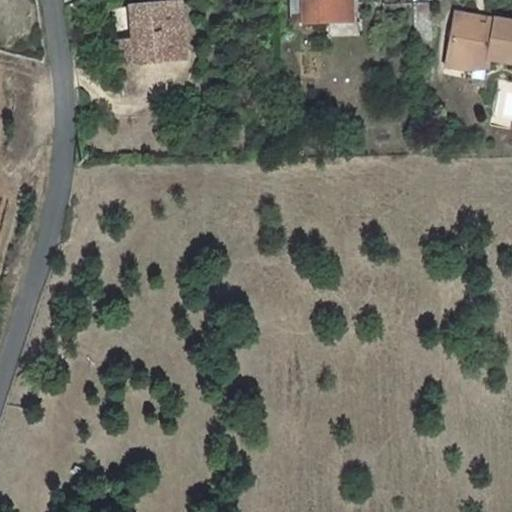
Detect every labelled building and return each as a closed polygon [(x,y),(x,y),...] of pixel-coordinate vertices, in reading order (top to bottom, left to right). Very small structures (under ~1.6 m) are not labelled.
[(345,26),(342,0),(300,0),(304,30),(345,26)] [(342,0),(345,26),(354,26),(352,0),(342,0)] [(449,52),(474,56),(474,49),(511,54),(511,15),(488,12),(487,19),(478,17),(478,11),(455,7),(449,52)] [(183,70),(174,14),(108,22),(116,80),(183,70)] [(474,56),(449,52),(448,62),(472,66),(473,60),(474,56)]
